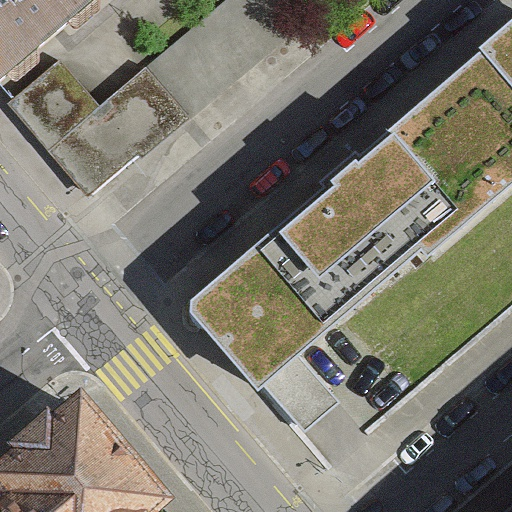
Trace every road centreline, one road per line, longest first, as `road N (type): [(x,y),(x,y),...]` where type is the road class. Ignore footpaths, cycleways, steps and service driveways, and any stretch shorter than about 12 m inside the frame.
road 1 (residential): [(86,302),(437,0)]
road 2 (residential): [(266,511),(86,302)]
road 3 (residential): [(511,371),(346,511)]
road 4 (residential): [(86,302),(0,204)]
